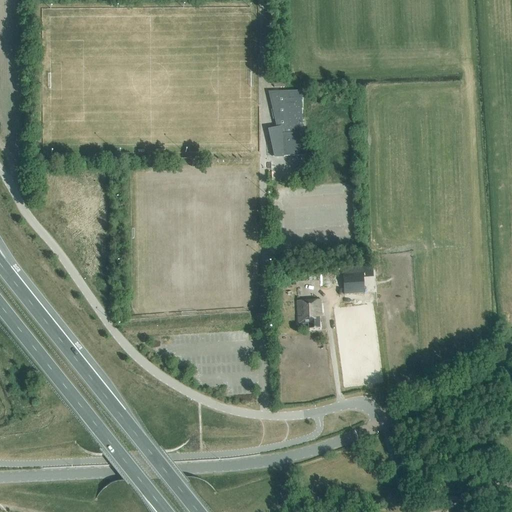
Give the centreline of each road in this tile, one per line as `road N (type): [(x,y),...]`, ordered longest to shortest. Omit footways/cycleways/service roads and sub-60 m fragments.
road 1 (unclassified): [(379,425),(362,405),(292,416),(235,412),(154,372),(124,345),(9,183)]
road 2 (trunk): [(197,511),(0,265)]
road 3 (tertiary): [(113,472),(258,462),(379,425)]
road 4 (trunk): [(0,306),(163,511)]
road 5 (tertiary): [(379,425),(511,350)]
